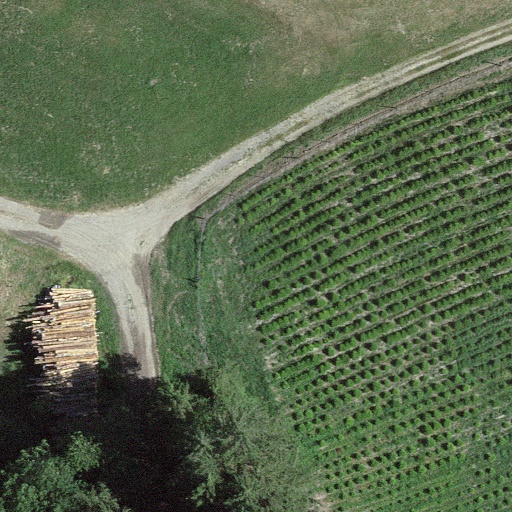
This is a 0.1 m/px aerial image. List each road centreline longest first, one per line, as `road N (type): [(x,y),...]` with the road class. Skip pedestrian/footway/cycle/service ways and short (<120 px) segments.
road 1 (track): [(511,34),(237,154),(125,238)]
road 2 (track): [(0,210),(125,238)]
